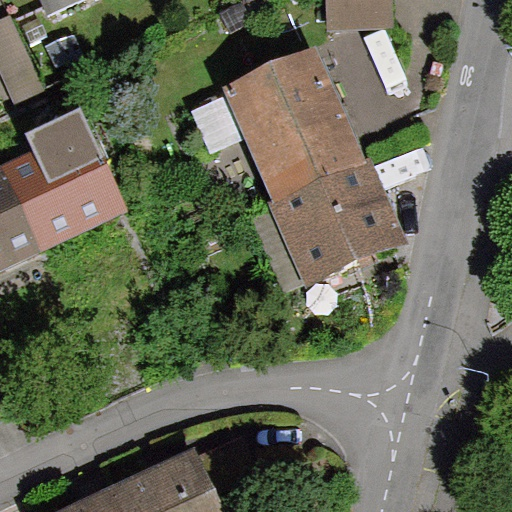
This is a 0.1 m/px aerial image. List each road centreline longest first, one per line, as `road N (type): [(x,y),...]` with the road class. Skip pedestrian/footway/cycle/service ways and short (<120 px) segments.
road 1 (residential): [(0,481),(249,389),(340,385),(406,400)]
road 2 (residential): [(486,0),(406,400)]
